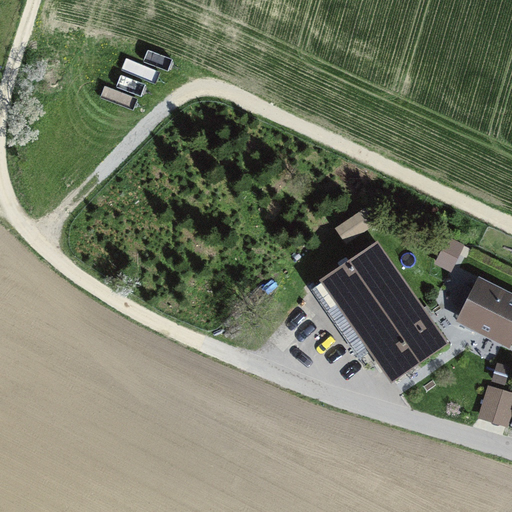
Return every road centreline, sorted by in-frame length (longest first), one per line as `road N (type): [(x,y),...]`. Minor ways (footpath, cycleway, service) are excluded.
road 1 (track): [(511,223),(203,86),(142,131),(34,240)]
road 2 (residential): [(8,216),(139,314),(325,387),(511,447)]
road 3 (track): [(32,0),(0,117)]
